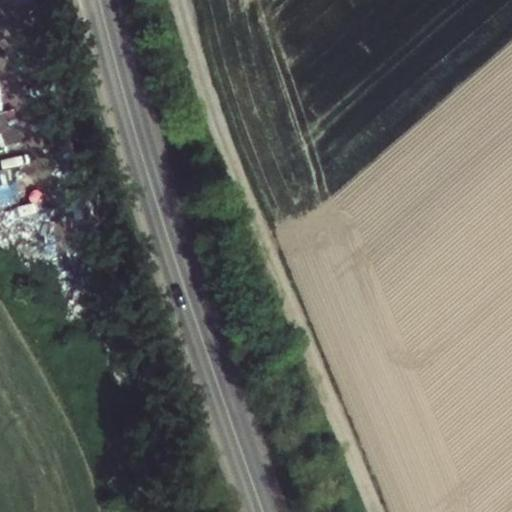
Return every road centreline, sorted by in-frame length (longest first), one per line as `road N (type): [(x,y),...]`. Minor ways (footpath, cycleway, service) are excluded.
road 1 (track): [(178,0),(204,85),(375,511)]
road 2 (tertiary): [(262,511),(157,202),(100,0)]
